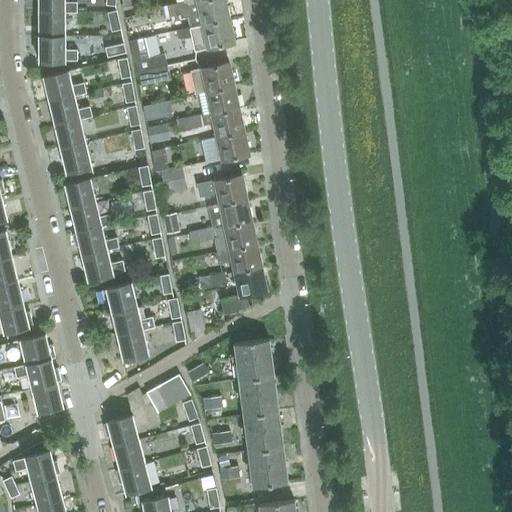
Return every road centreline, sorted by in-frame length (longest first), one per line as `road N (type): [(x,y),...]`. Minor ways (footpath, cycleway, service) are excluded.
road 1 (residential): [(102,511),(7,68),(9,0)]
road 2 (tertiary): [(382,511),(317,0)]
road 3 (residential): [(253,0),(311,511)]
